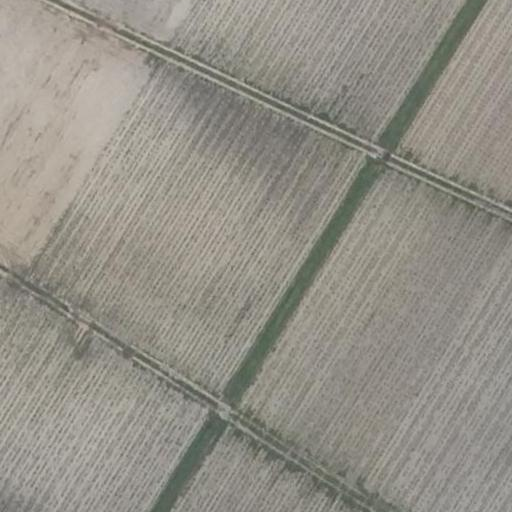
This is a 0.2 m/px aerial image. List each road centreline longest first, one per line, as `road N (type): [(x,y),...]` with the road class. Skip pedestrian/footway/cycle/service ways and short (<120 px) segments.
road 1 (track): [(480,0),(161,511)]
road 2 (track): [(66,0),(511,213)]
road 3 (track): [(0,267),(382,511)]
